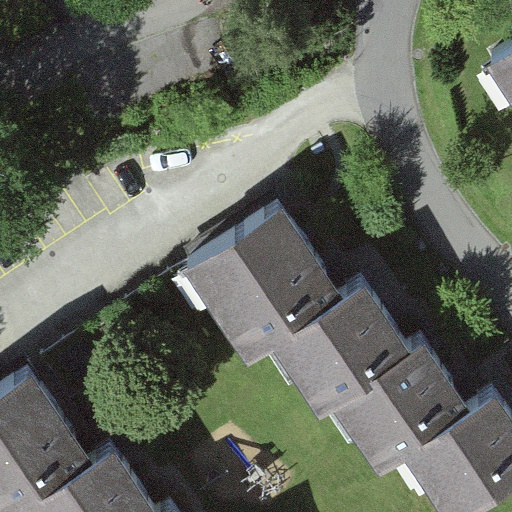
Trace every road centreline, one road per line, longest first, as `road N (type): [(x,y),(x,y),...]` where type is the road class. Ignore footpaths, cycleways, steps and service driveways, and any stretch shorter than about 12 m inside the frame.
road 1 (residential): [(511,304),(411,173),(388,85),(390,0)]
road 2 (residential): [(196,0),(83,40),(0,89)]
